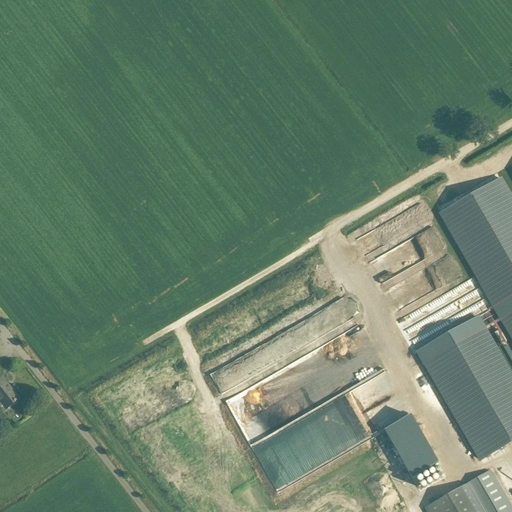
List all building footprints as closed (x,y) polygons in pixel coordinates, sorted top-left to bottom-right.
[(488,186),(440,214),(441,215),(511,337),(511,199),(500,179),(488,186)] [(361,239),(366,251),(382,245),(378,233),(361,239)] [(424,291),(454,276),(448,263),(418,278),(424,291)] [(477,317),(417,352),(418,352),(480,460),(511,440),(511,376),(478,318),(477,317)] [(0,403),(1,402),(7,409),(11,406),(19,399),(3,378),(0,379),(0,403)] [(374,434),(408,417),(390,381),(390,389),(387,382),(378,382),(383,391),(382,388),(385,388),(390,397),(391,404),(384,407),(385,418),(374,423),(375,431),(373,431),(356,440),(365,439),(374,434)] [(411,416),(384,431),(412,479),(438,464),(411,416)] [(511,511),(511,509),(491,472),(462,489),(474,511),(511,511)] [(474,511),(462,489),(461,488),(427,508),(429,511),(474,511)]
